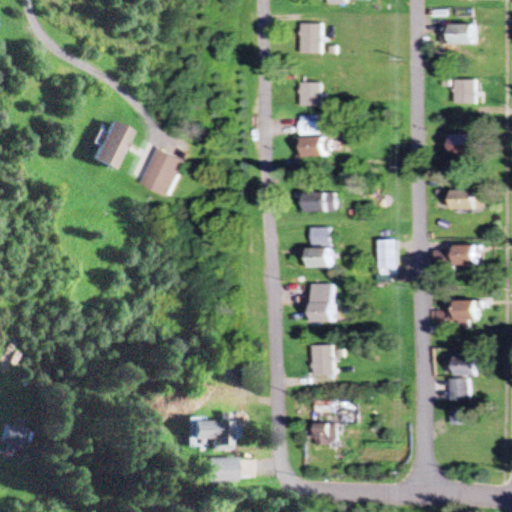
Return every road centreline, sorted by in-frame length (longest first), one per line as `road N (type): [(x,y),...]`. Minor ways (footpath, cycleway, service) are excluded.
road 1 (residential): [(286,488),(275,462),(261,0)]
road 2 (residential): [(511,496),(286,488)]
